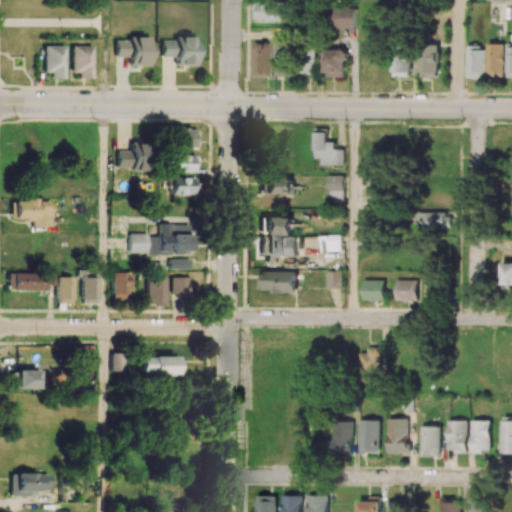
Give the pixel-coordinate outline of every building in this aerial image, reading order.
[(254,2),(254,21),(286,20),(286,1),(254,2)] [(355,28),(355,7),(334,8),(334,28),(355,28)] [(148,38),(114,38),(114,57),(127,57),(127,66),(149,66),(148,38)] [(160,39),(160,58),(174,58),(174,66),(195,66),(194,38),(160,39)] [(254,77),(273,77),(272,43),(253,43),(254,77)] [(275,77),(291,76),(291,43),(274,43),(275,77)] [(411,77),(412,45),(393,44),(392,76),(411,77)] [(486,77),(495,77),(495,72),(504,72),(505,44),(487,44),(486,77)] [(316,77),(315,45),(304,46),(305,77),(316,77)] [(420,77),(439,77),(438,45),(419,45),(420,77)] [(42,73),(49,73),(49,79),(64,79),(64,46),(42,46),(42,73)] [(70,72),(77,72),(77,79),(91,79),(91,46),(70,46),(70,72)] [(467,78),(485,78),(485,47),(467,47),(467,78)] [(347,77),(347,49),(325,49),(325,77),(347,77)] [(196,128),(168,129),(169,148),(196,148),(196,128)] [(328,132),(315,132),(315,158),(321,158),(321,165),(344,165),(345,149),(336,149),(336,142),(328,142),(328,132)] [(115,151),(115,168),(128,168),(128,172),(143,171),(143,143),(128,144),(128,151),(115,151)] [(194,173),(195,155),(169,155),(169,172),(194,173)] [(345,175),(328,175),(327,203),(344,203),(345,175)] [(194,178),(169,178),(169,195),(194,195),(194,178)] [(293,178),(258,178),(258,194),(293,195),(293,178)] [(12,201),(12,219),(30,218),(30,227),(49,227),(49,200),(12,201)] [(428,213),(428,228),(451,228),(451,213),(428,213)] [(292,234),(292,217),(259,218),(260,235),(292,234)] [(127,234),(127,253),(192,254),(193,234),(189,234),(189,225),(157,224),(157,235),(127,234)] [(296,236),(260,235),(259,255),(296,256),(296,236)] [(188,269),(188,259),(167,260),(168,269),(188,269)] [(511,262),(502,263),(502,288),(511,288),(511,262)] [(298,293),(298,271),(259,271),(259,289),(273,289),(273,293),(298,293)] [(328,288),(343,288),(343,271),(327,271),(328,288)] [(53,290),(53,272),(5,272),(5,290),(53,290)] [(96,277),(84,277),(84,273),(79,272),(79,303),(96,304),(96,277)] [(129,273),(110,273),(110,300),(125,300),(125,285),(129,284),(129,273)] [(71,277),(55,277),(55,303),(71,304),(71,277)] [(169,294),(189,294),(189,277),(170,277),(169,294)] [(164,278),(144,278),(144,305),(164,305),(164,278)] [(385,301),(386,280),(364,279),(364,300),(385,301)] [(418,280),(396,280),(396,301),(418,302),(418,280)] [(380,347),(368,347),(368,353),(360,353),(360,383),(381,383),(380,347)] [(120,353),(108,353),(109,371),(121,371),(120,353)] [(175,375),(175,356),(138,357),(138,375),(175,375)] [(9,371),(9,388),(36,389),(36,365),(22,365),(22,371),(9,371)] [(388,453),(408,453),(409,418),(388,418),(388,453)] [(381,419),(360,420),(360,452),(381,451),(381,419)] [(468,451),(468,420),(448,420),(448,451),(468,451)] [(491,450),(492,420),(472,420),(472,453),(483,453),(483,450),(491,450)] [(501,453),(511,453),(511,420),(502,420),(501,453)] [(353,455),(353,421),(333,421),(333,455),(353,455)] [(421,456),(441,456),(441,426),(422,426),(421,456)] [(8,474),(9,495),(47,494),(46,473),(8,474)] [(276,511),(277,496),(258,495),(257,511),(276,511)] [(303,511),(303,495),(283,495),(282,511),(303,511)] [(307,511),(328,511),(329,496),(308,495),(307,511)] [(461,511),(462,500),(442,500),(441,511),(461,511)] [(358,511),(381,511),(381,501),(359,501),(358,511)] [(405,511),(405,502),(388,501),(387,511),(405,511)] [(469,511),(489,511),(490,502),(469,502),(469,511)]
